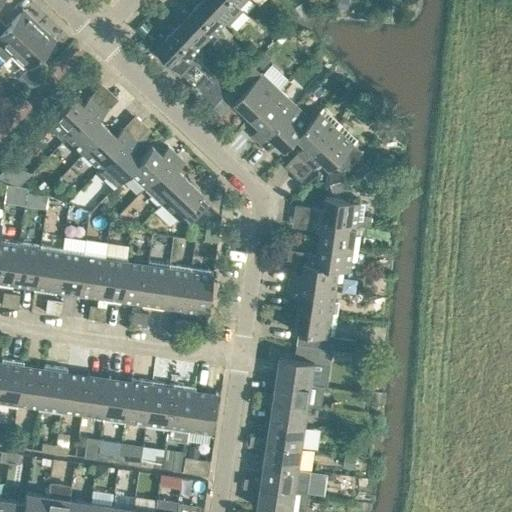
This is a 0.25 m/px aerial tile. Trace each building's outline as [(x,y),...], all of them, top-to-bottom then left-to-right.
[(205,0),(201,0),(189,13),(184,8),(175,18),(180,23),(180,22),(203,44),(203,45),(206,47),(220,32),(217,29),(226,20),(227,20),(205,0)] [(244,0),(205,0),(227,20),(226,20),(229,23),(244,8),(240,4),(244,0)] [(0,54),(5,59),(11,53),(39,24),(23,9),(7,25),(0,18),(0,54)] [(180,22),(180,23),(166,37),(161,33),(152,42),(215,103),(230,88),(194,53),(203,45),(203,44),(180,22)] [(55,39),(39,24),(11,53),(26,67),(20,74),(29,82),(46,64),(39,56),(55,39)] [(243,109),(252,117),(276,91),(259,75),(256,78),(247,70),(229,90),(238,98),(235,101),(238,104),(239,109),(243,109)] [(261,141),(297,103),(281,87),(277,92),(276,91),(252,117),(260,125),(253,133),(261,141)] [(66,136),(97,103),(89,95),(82,103),(73,94),(46,123),(55,133),(58,130),(66,136)] [(82,152),(107,126),(99,119),(106,111),(97,103),(66,136),(82,152)] [(313,118),(313,117),(297,103),(261,141),(269,149),(277,141),(285,149),(298,136),(297,136),(312,120),(312,119),(313,118)] [(306,159),(338,126),(321,109),(313,117),(313,118),(312,119),(312,120),(297,136),(298,136),(306,144),(298,152),(306,159)] [(99,168),(131,134),(122,127),(115,134),(107,126),(82,152),(99,168)] [(356,142),(338,126),(306,159),(314,167),(322,159),(332,168),(335,164),(340,168),(350,165),(364,150),(355,142),(356,142)] [(131,134),(99,168),(106,175),(104,177),(114,186),(129,170),(128,170),(140,158),(139,157),(131,150),(139,142),(131,134)] [(145,185),(176,153),(167,145),(160,152),(152,144),(139,157),(140,158),(128,170),(129,170),(145,185)] [(176,153),(145,185),(153,193),(149,196),(158,205),(161,201),(185,177),(176,169),(184,161),(176,153)] [(378,174),(372,166),(362,174),(368,181),(378,174)] [(161,201),(158,205),(167,213),(170,209),(178,217),(181,215),(190,223),(208,204),(199,195),(202,193),(199,190),(198,186),(193,185),(185,177),(161,201)] [(343,179),(330,182),(333,192),(345,188),(343,179)] [(314,206),(312,217),(358,223),(369,225),(371,214),(360,213),(362,200),(327,194),(325,208),(314,206)] [(312,217),(314,206),(295,203),(294,214),(312,217)] [(292,225),(311,228),(312,217),(294,214),(292,225)] [(355,246),(358,223),(312,217),(311,228),(322,230),(320,241),(355,246)] [(62,247),(56,286),(57,286),(78,289),(85,239),(64,235),(62,247)] [(0,284),(12,286),(13,279),(19,241),(0,237),(0,284)] [(85,239),(78,289),(99,292),(105,254),(106,242),(85,239)] [(19,241),(13,279),(34,282),(40,244),(19,241)] [(351,269),(355,246),(320,241),(318,252),(308,251),(306,261),(306,262),(340,267),(351,269)] [(56,286),(62,247),(40,244),(34,282),(34,283),(33,289),(56,292),(57,286),(56,286)] [(306,261),(308,251),(288,248),(287,259),(305,261),(306,261)] [(120,295),(125,263),(126,257),(105,254),(99,292),(120,295)] [(142,299),(141,305),(163,308),(164,302),(163,302),(169,263),(147,260),(147,266),(142,299)] [(336,289),(340,267),(306,262),(306,261),(305,261),(304,273),(293,271),(291,282),(336,289)] [(142,299),(146,266),(125,263),(120,295),(142,299)] [(169,263),(163,302),(164,302),(184,305),(190,266),(169,263)] [(207,308),(212,276),(210,276),(211,269),(190,266),(184,305),(207,308)] [(333,312),(336,289),(291,282),(289,294),(300,296),(298,307),(333,312)] [(1,304),(9,306),(11,292),(3,291),(1,304)] [(18,294),(11,292),(9,306),(16,307),(18,294)] [(52,312),(54,299),(46,297),(44,311),(52,312)] [(62,300),(54,299),(52,312),(60,313),(62,300)] [(95,318),(97,305),(89,304),(87,317),(95,318)] [(104,306),(97,305),(95,318),(102,319),(104,306)] [(330,333),(333,312),(298,307),(296,320),(293,323),(296,325),(295,330),(299,331),(297,343),(333,349),(335,333),(330,333)] [(138,324),(140,311),(132,310),(130,323),(138,324)] [(147,312),(140,311),(138,324),(145,325),(147,312)] [(181,331),(182,318),(175,316),(173,329),(181,331)] [(190,319),(182,318),(181,331),(188,332),(190,319)] [(279,361),(277,377),(312,382),(315,360),(281,354),(281,351),(273,350),(271,360),(279,361)] [(1,364),(0,367),(0,402),(16,405),(17,399),(22,367),(23,360),(2,357),(1,364)] [(39,403),(38,409),(60,412),(60,406),(65,373),(66,374),(67,367),(44,364),(44,370),(39,403)] [(44,370),(22,367),(17,399),(39,403),(44,370)] [(81,415),(87,377),(66,374),(65,373),(60,406),(81,409),(80,415),(81,415)] [(102,418),(108,380),(87,377),(81,415),(102,418)] [(145,424),(152,380),(130,377),(129,383),(123,421),(145,424)] [(309,403),(312,382),(277,377),(275,394),(266,393),(265,402),(273,404),(274,398),(309,403)] [(123,421),(129,383),(108,380),(102,418),(123,421)] [(166,427),(173,383),(152,380),(145,424),(166,427)] [(188,431),(193,392),(194,393),(195,386),(173,383),(166,427),(188,431)] [(258,391),(256,401),(265,402),(266,393),(258,391)] [(216,396),(194,393),(193,392),(188,431),(209,434),(210,428),(211,428),(216,396)] [(306,425),(309,403),(274,398),(273,404),(274,404),(271,420),(306,425)] [(303,446),(306,425),(271,420),(269,437),(260,435),(259,445),(267,446),(267,441),(303,446)] [(0,443),(10,445),(12,436),(0,434),(0,443)] [(259,445),(260,435),(252,434),(250,444),(259,445)] [(25,438),(12,436),(10,445),(24,447),(25,438)] [(54,451),(55,443),(42,441),(41,449),(54,451)] [(300,467),(303,446),(267,441),(267,446),(264,462),(300,467)] [(68,444),(55,443),(54,451),(67,453),(68,444)] [(96,457),(98,449),(85,447),(83,455),(96,457)] [(0,459),(8,461),(10,451),(0,449),(0,459)] [(111,451),(98,449),(96,457),(110,459),(111,451)] [(17,462),(18,452),(10,451),(8,461),(17,462)] [(119,452),(118,461),(126,462),(139,464),(140,455),(127,453),(119,452)] [(140,455),(139,464),(153,466),(160,467),(162,454),(154,453),(154,457),(140,455)] [(206,474),(209,459),(184,455),(183,462),(182,470),(206,474)] [(182,470),(183,462),(170,460),(169,469),(182,470)] [(311,469),(300,467),(264,462),(262,479),(254,478),(253,488),(260,489),(261,484),(309,491),(311,469)] [(253,488),(254,478),(245,476),(243,486),(253,488)] [(47,494),(44,511),(66,511),(69,497),(70,487),(49,483),(47,494)] [(294,511),(305,511),(309,491),(261,484),(260,489),(258,507),(294,511)] [(44,511),(47,494),(25,491),(23,500),(24,500),(22,511),(44,511)] [(22,511),(24,500),(23,500),(3,497),(0,511),(22,511)] [(88,511),(90,500),(69,497),(66,511),(88,511)] [(109,511),(111,503),(90,500),(88,511),(109,511)] [(198,511),(199,504),(177,501),(174,511),(198,511)] [(131,511),(133,506),(111,503),(109,511),(131,511)]
